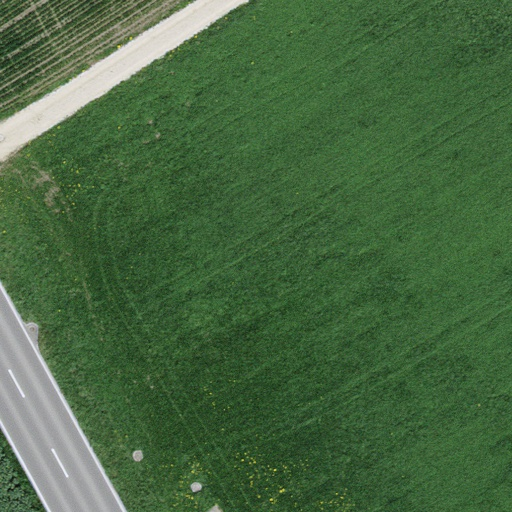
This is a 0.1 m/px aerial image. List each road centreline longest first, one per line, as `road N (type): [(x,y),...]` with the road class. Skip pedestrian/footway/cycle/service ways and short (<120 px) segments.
road 1 (track): [(0,137),(213,0)]
road 2 (primary): [(0,361),(81,511)]
